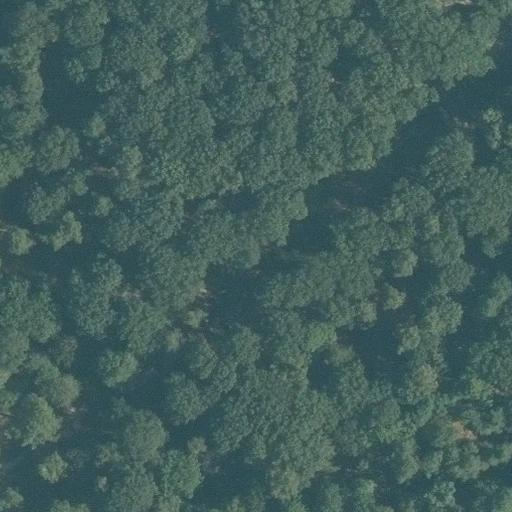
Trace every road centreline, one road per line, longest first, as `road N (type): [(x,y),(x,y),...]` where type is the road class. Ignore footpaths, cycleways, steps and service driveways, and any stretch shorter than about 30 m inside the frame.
road 1 (track): [(511,38),(205,330),(0,467)]
road 2 (tertiary): [(511,158),(391,0)]
